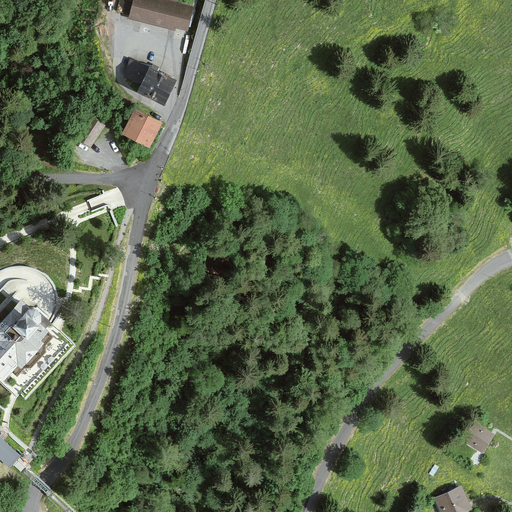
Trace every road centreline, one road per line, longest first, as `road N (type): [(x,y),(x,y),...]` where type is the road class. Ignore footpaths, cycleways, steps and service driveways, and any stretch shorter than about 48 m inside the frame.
road 1 (unclassified): [(149,180),(100,381),(72,448),(28,511)]
road 2 (unclassified): [(308,511),(339,442),(385,372),(474,282),(511,258)]
road 3 (unclassified): [(212,0),(149,180)]
road 4 (unclassified): [(149,180),(0,181)]
